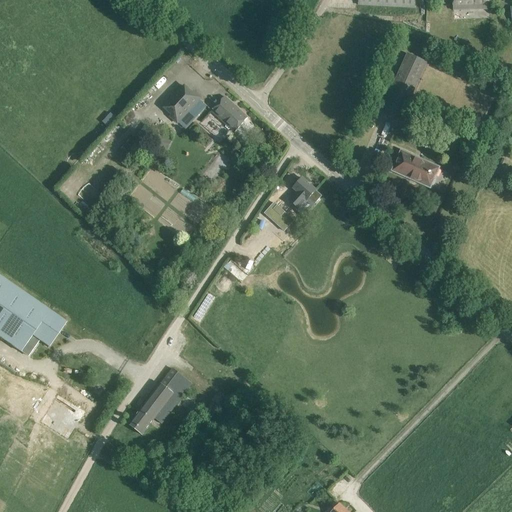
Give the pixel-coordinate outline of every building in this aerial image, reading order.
[(415,8),(415,0),(358,0),(358,5),(415,8)] [(453,0),(453,10),(487,10),(486,0),(453,0)] [(400,122),(426,63),(408,54),(381,113),(400,122)] [(178,123),(194,105),(201,98),(194,91),(192,93),(185,86),(165,108),(172,115),(170,117),(178,123)] [(235,132),(241,125),(248,118),(225,97),(218,104),(212,111),(235,132)] [(440,169),(430,164),(401,151),(400,152),(401,152),(393,171),(430,187),(439,169),(440,169)] [(315,204),(322,196),(303,179),(294,188),(297,191),(289,200),(299,210),(309,199),(315,204)] [(294,221),(287,215),(274,203),(265,214),(275,223),(285,232),(294,221)] [(66,321),(0,275),(0,337),(21,351),(33,335),(49,347),(66,321)] [(140,410),(129,425),(142,435),(155,419),(162,424),(193,385),(173,369),(161,384),(140,410)] [(58,412),(51,408),(44,418),(50,422),(47,426),(62,436),(63,433),(67,436),(76,422),(72,420),(75,416),(62,407),(58,412)]
